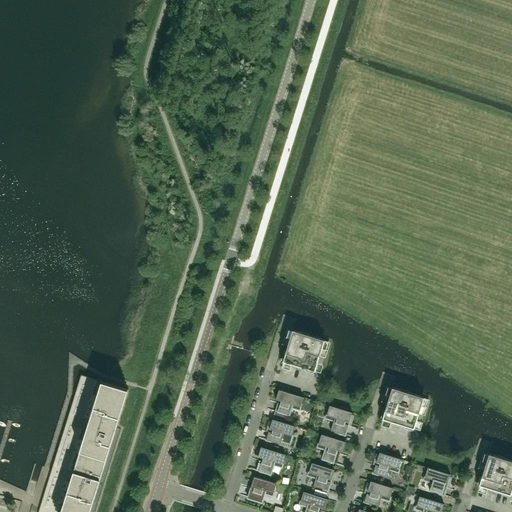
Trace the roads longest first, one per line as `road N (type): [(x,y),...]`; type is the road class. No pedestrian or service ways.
road 1 (unclassified): [(159,485),(311,0)]
road 2 (residential): [(228,508),(269,373)]
